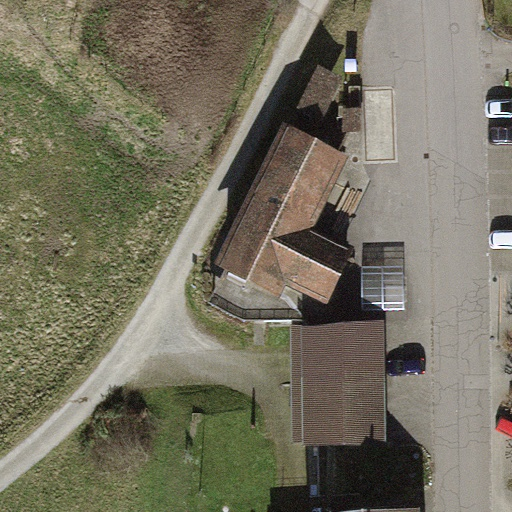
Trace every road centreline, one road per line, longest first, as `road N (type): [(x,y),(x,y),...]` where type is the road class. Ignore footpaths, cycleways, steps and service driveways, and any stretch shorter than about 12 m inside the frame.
road 1 (track): [(0,477),(146,353),(311,0)]
road 2 (residential): [(465,511),(442,0)]
